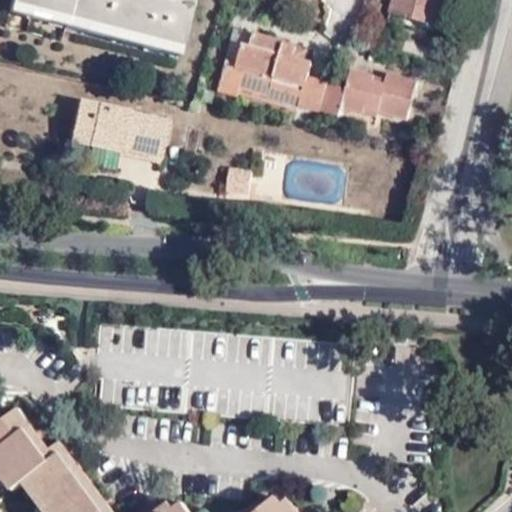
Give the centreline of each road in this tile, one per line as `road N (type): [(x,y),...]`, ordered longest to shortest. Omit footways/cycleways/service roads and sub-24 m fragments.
road 1 (tertiary): [(476,287),(227,246),(0,232)]
road 2 (tertiary): [(0,271),(300,294),(476,287)]
road 3 (residential): [(419,511),(400,487),(360,469),(129,449),(0,371)]
